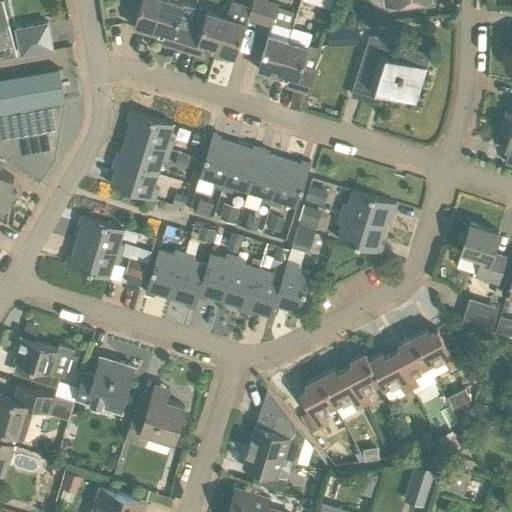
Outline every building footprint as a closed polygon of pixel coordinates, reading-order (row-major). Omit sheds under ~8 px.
[(0,0),(0,58),(17,54),(8,22),(2,0),(0,0)] [(153,31),(163,0),(137,0),(141,1),(134,25),(153,31)] [(185,1),(181,0),(163,0),(153,31),(173,38),(171,44),(183,48),(190,25),(191,22),(196,5),(185,1)] [(228,15),(227,15),(216,51),(236,57),(248,18),(259,21),(264,0),(253,0),(251,6),(233,0),(232,3),(228,15)] [(279,75),(293,27),(273,21),(279,2),(273,0),(264,0),(259,21),(272,25),(258,68),(279,75)] [(197,45),(216,51),(227,15),(207,9),(201,28),(190,25),(183,48),(195,52),(197,45)] [(22,53),(54,47),(48,21),(17,28),(22,53)] [(329,45),(343,44),(342,26),(328,27),(329,45)] [(307,91),(321,48),(306,43),(309,32),(293,27),(279,75),(297,80),(295,87),(307,91)] [(416,101),(427,66),(431,52),(370,33),(351,93),(373,100),(377,88),(416,101)] [(0,110),(65,100),(60,68),(0,77),(0,110)] [(39,119),(63,128),(65,100),(43,104),(39,119)] [(43,104),(0,110),(0,125),(3,126),(34,133),(43,104)] [(169,138),(174,122),(131,109),(128,118),(131,119),(126,135),(172,149),(174,146),(180,148),(181,142),(169,138)] [(511,110),(507,109),(503,122),(511,125),(511,110)] [(35,132),(60,143),(63,128),(39,119),(35,132)] [(511,125),(503,122),(499,134),(508,137),(505,148),(509,149),(506,161),(511,162),(511,125)] [(34,133),(3,126),(0,130),(0,150),(18,163),(34,133)] [(29,145),(57,158),(60,143),(35,132),(34,133),(29,145)] [(221,138),(222,134),(213,132),(200,174),(216,180),(215,184),(223,187),(237,142),(221,138)] [(169,160),(172,149),(126,135),(121,151),(118,149),(116,158),(159,171),(163,158),(169,160)] [(248,190),(262,147),(253,144),(252,147),(237,142),(223,187),(232,190),(234,186),(248,190)] [(18,163),(44,181),(57,158),(29,145),(18,163)] [(271,203),(285,158),(269,153),(270,149),(262,147),(248,190),(264,195),(262,200),(271,203)] [(186,167),(190,155),(179,152),(175,163),(186,167)] [(0,168),(0,167),(5,158),(0,154),(0,195),(11,202),(16,192),(8,187),(14,177),(0,168)] [(154,185),(159,171),(116,158),(113,167),(116,168),(111,184),(155,198),(159,186),(154,185)] [(302,159),(301,162),(285,158),(271,203),(281,206),(283,200),(297,205),(311,162),(302,159)] [(320,203),(325,188),(311,183),(306,198),(320,203)] [(340,211),(385,225),(390,210),(393,211),(396,202),(353,188),(349,204),(343,202),(340,211)] [(184,206),(187,194),(176,191),(173,203),(184,206)] [(0,207),(5,210),(11,202),(0,195),(0,207)] [(209,214),(213,201),(201,197),(197,209),(209,214)] [(304,203),(300,219),(315,223),(320,207),(304,203)] [(238,209),(224,205),(220,217),(235,222),(238,209)] [(381,241),(385,225),(340,211),(337,221),(342,223),(338,238),(381,251),(384,242),(381,241)] [(281,230),(286,217),(272,212),(267,226),(281,230)] [(126,227),(101,219),(82,213),(79,222),(82,224),(77,239),(123,253),(126,243),(122,241),(126,227)] [(248,215),(245,226),(246,226),(254,229),(256,230),(260,219),(248,215)] [(499,230),(479,224),(471,221),(462,249),(482,256),(476,274),(495,280),(491,293),(504,297),(508,283),(498,280),(506,256),(493,251),(499,230)] [(216,229),(201,224),(197,237),(212,241),(216,229)] [(298,224),(292,246),(310,251),(316,229),(298,224)] [(243,234),(233,230),(227,247),(238,251),(243,234)] [(120,263),(123,253),(77,239),(72,255),(69,254),(66,263),(109,276),(114,261),(120,263)] [(136,257),(139,246),(128,243),(124,254),(136,257)] [(272,258),(286,262),(290,248),(279,245),(277,244),(272,258)] [(171,296),(186,250),(176,247),(174,253),(159,248),(146,291),(155,294),(156,291),(171,296)] [(209,263),(207,262),(194,258),(195,253),(186,250),(171,296),(187,300),(186,304),(195,306),(199,295),(209,263)] [(223,299),(237,254),(227,251),(225,255),(211,251),(207,262),(209,263),(199,295),(206,297),(208,294),(223,299)] [(246,310),(260,266),(245,261),(247,257),(237,254),(223,299),(239,304),(238,307),(246,310)] [(134,257),(129,273),(142,277),(147,261),(134,257)] [(298,314),(313,270),(297,265),(298,260),(288,257),(284,269),(286,269),(275,303),(290,307),(289,311),(298,314)] [(260,266),(246,310),(255,312),(256,309),(272,314),(275,303),(286,269),(284,269),(276,266),(275,270),(260,266)] [(500,305),(470,296),(462,320),(492,330),(500,305)] [(511,317),(501,314),(496,331),(511,335),(511,317)] [(457,365),(447,345),(438,328),(430,332),(428,327),(413,335),(435,376),(457,365)] [(61,342),(59,347),(19,335),(16,347),(19,348),(15,359),(36,365),(32,378),(57,386),(61,373),(66,374),(75,347),(61,342)] [(412,387),(435,376),(413,335),(399,343),(401,347),(393,351),(412,387)] [(412,387),(393,351),(389,354),(387,349),(369,358),(386,389),(400,381),(405,391),(412,387)] [(386,389),(369,358),(366,351),(350,359),(353,363),(345,367),(365,404),(372,400),(367,389),(381,382),(385,389),(386,389)] [(122,407),(129,384),(135,364),(101,354),(95,374),(84,370),(76,398),(123,412),(124,407),(122,407)] [(365,404),(345,367),(338,371),(336,367),(320,375),(336,405),(352,397),(361,415),(368,411),(365,404)] [(300,391),(309,409),(311,412),(304,416),(311,431),(319,427),(324,438),(334,433),(323,412),(336,405),(320,375),(306,382),(308,387),(300,391)] [(491,401),(501,392),(489,380),(480,390),(491,401)] [(75,400),(55,393),(20,382),(15,398),(0,392),(0,426),(25,434),(34,406),(49,411),(52,401),(72,407),(75,400)] [(174,439),(185,405),(166,399),(170,387),(156,383),(148,411),(136,407),(126,438),(146,444),(150,432),(174,439)] [(306,436),(299,427),(289,414),(268,387),(258,418),(256,425),(249,445),(285,456),(297,460),(299,461),(308,463),(311,452),(302,450),(306,436)] [(438,445),(431,431),(420,437),(427,451),(438,445)] [(0,474),(5,476),(15,444),(0,438),(0,474)] [(410,449),(406,438),(395,443),(400,453),(410,449)] [(279,476),(285,456),(249,445),(243,465),(256,470),(253,480),(284,490),(287,479),(279,476)] [(415,460),(409,479),(431,486),(437,467),(415,460)] [(446,465),(440,484),(465,492),(470,473),(446,465)] [(365,480),(376,483),(380,472),(369,468),(365,480)] [(76,490),(82,475),(68,470),(63,485),(76,490)] [(143,511),(147,501),(128,494),(100,485),(91,511),(143,511)] [(271,497),(256,492),(237,486),(228,511),(291,511),(292,511),(269,504),(271,497)]
